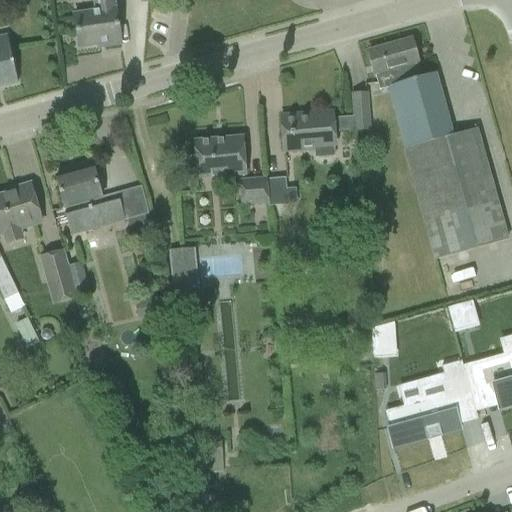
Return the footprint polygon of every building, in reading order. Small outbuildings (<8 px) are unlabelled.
[(73,16),(75,28),(78,48),(119,42),(115,10),(114,10),(112,0),(93,0),(96,12),(73,16)] [(0,37),(0,88),(16,85),(6,36),(0,37)] [(411,41),(368,53),(373,73),(378,91),(387,89),(403,150),(451,136),(440,93),(435,74),(421,78),(411,41)] [(365,95),(351,96),(353,133),(367,131),(365,95)] [(280,118),(282,138),(283,153),(303,151),(303,148),(313,148),(313,159),(334,157),(333,146),(334,146),(332,116),(307,118),(307,115),(280,118)] [(451,136),(403,150),(409,170),(425,228),(434,261),(507,240),(498,209),(497,206),(475,130),(451,136)] [(194,142),(195,162),(197,180),(245,176),(243,158),(241,138),(194,142)] [(92,168),(55,178),(71,236),(148,215),(140,188),(100,199),(92,168)] [(267,181),(266,181),(269,208),(296,205),(295,189),(283,190),(282,179),(267,180),(267,181)] [(265,181),(265,180),(243,182),(245,206),(267,204),(267,208),(269,208),(266,181),(265,181)] [(0,197),(0,235),(1,236),(4,246),(23,241),(20,230),(41,224),(35,205),(29,186),(14,190),(15,193),(0,197)] [(193,250),(169,252),(173,292),(197,291),(193,250)] [(53,305),(75,299),(62,253),(40,259),(53,305)] [(0,293),(10,314),(23,307),(17,295),(0,258),(0,293)] [(343,262),(348,325),(370,323),(365,260),(343,262)] [(73,293),(87,289),(80,264),(66,268),(73,293)] [(132,298),(137,319),(161,315),(156,294),(132,298)] [(466,329),(460,305),(446,309),(452,333),(466,329)] [(423,320),(428,342),(440,339),(439,333),(451,330),(447,314),(423,320)] [(15,328),(27,352),(40,346),(27,321),(15,328)] [(386,351),(385,326),(371,330),(372,352),(386,351)] [(422,403),(385,413),(390,429),(387,430),(392,448),(426,439),(427,441),(440,438),(440,435),(458,430),(458,432),(460,432),(453,406),(471,401),(460,361),(440,367),(444,380),(418,387),(422,403)] [(511,366),(479,376),(485,397),(494,395),(500,417),(511,413),(511,366)] [(201,443),(202,475),(222,474),(220,442),(201,443)]
